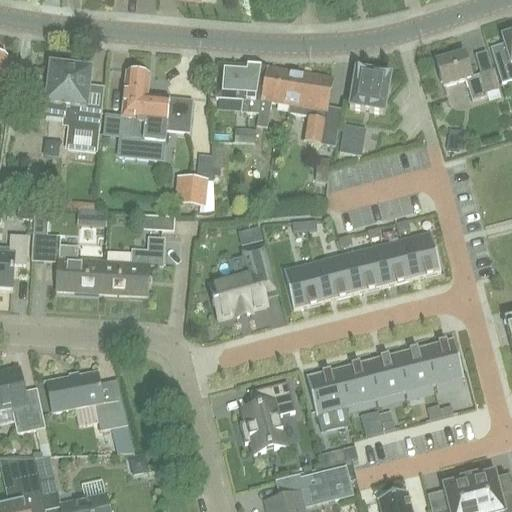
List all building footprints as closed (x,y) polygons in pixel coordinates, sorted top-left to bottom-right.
[(511,34),(501,38),(511,67),(511,66),(511,34)] [(465,81),(468,91),(471,104),(487,99),(488,103),(499,100),(490,72),(470,78),(464,55),(434,64),(442,88),(465,81)] [(257,116),(265,69),(217,66),(215,100),(242,102),(241,115),(257,116)] [(95,142),(99,110),(85,108),(89,71),(49,67),(43,118),(62,120),(61,128),(71,129),(70,139),(95,142)] [(288,107),(294,74),(265,69),(257,116),(255,128),(265,130),(270,104),(288,107)] [(349,109),(384,115),(390,77),(355,71),(349,109)] [(330,80),(294,74),(288,107),(290,107),(288,116),(309,120),(305,145),(319,147),(330,80)] [(188,135),(191,105),(153,102),(154,96),(149,92),(146,92),(147,78),(125,76),(121,119),(123,119),(122,139),(140,141),(140,142),(163,145),(164,133),(188,135)] [(364,130),(343,127),(339,155),(360,158),(364,130)] [(256,133),(240,132),(235,131),(234,146),(255,146),(256,133)] [(37,143),(37,159),(55,159),(56,143),(37,143)] [(494,171),(496,159),(472,156),(470,168),(494,171)] [(316,161),(314,184),(327,185),(329,162),(316,161)] [(174,207),(205,210),(207,182),(176,179),(174,207)] [(174,219),(141,218),(141,232),(174,234),(174,219)] [(396,227),(398,234),(408,231),(407,224),(396,227)] [(262,244),(258,231),(238,236),(241,249),(262,244)] [(367,234),(369,241),(379,239),(377,232),(367,234)] [(441,275),(431,237),(400,245),(410,283),(441,275)] [(101,296),(103,265),(75,264),(76,250),(65,249),(65,240),(46,239),(44,264),(58,265),(57,293),(101,296)] [(338,242),(340,249),(350,246),(348,239),(338,242)] [(0,290),(10,291),(10,286),(11,268),(25,269),(26,240),(10,240),(9,253),(0,252),(0,290)] [(131,267),(103,265),(101,296),(104,296),(104,294),(129,296),(129,298),(146,299),(148,270),(162,270),(164,242),(148,241),(147,254),(132,253),(131,267)] [(410,283),(400,245),(371,252),(381,291),(410,283)] [(381,291),(371,252),(342,260),(352,298),(381,291)] [(236,323),(251,319),(250,317),(266,313),(262,294),(273,291),(263,253),(244,258),(250,281),(236,285),(237,286),(211,293),(219,325),(235,321),(236,323)] [(352,298),(342,260),(313,267),(323,306),(352,298)] [(323,306),(313,267),(283,275),(293,313),(323,306)] [(317,332),(317,321),(294,321),(294,332),(317,332)] [(464,385),(453,342),(423,350),(434,393),(464,385)] [(434,393),(423,350),(394,358),(405,400),(434,393)] [(405,400),(394,358),(365,365),(376,408),(405,400)] [(376,408),(365,365),(336,373),(347,415),(376,408)] [(17,436),(44,430),(38,404),(27,407),(19,371),(0,375),(0,413),(11,411),(17,436)] [(347,415),(336,373),(306,380),(317,423),(347,415)] [(99,434),(112,431),(117,457),(134,457),(121,401),(102,405),(96,376),(46,386),(52,416),(93,407),(99,434)] [(286,449),(278,420),(295,416),(287,386),(250,396),(254,410),(242,413),(245,425),(239,427),(245,447),(250,446),(253,458),(286,449)] [(450,411),(440,414),(441,421),(452,418),(450,411)] [(441,421),(440,414),(429,417),(431,423),(441,421)] [(392,426),(382,429),(383,436),(394,433),(392,426)] [(383,436),(382,429),(371,432),(373,438),(383,436)] [(351,463),(358,462),(355,451),(348,453),(351,463)] [(33,466),(34,469),(44,511),(61,508),(50,462),(33,466)] [(299,479),(304,497),(328,491),(331,500),(353,495),(347,468),(299,479)] [(44,511),(34,469),(14,473),(20,501),(0,505),(0,511),(44,511)] [(511,511),(511,497),(500,500),(493,474),(476,479),(476,478),(468,480),(476,511),(511,511)] [(476,511),(468,480),(459,482),(460,483),(443,487),(449,511),(476,511)] [(267,511),(302,511),(299,495),(266,503),(267,511)] [(410,511),(407,496),(378,503),(380,511),(410,511)] [(108,511),(105,498),(61,508),(61,511),(108,511)]
